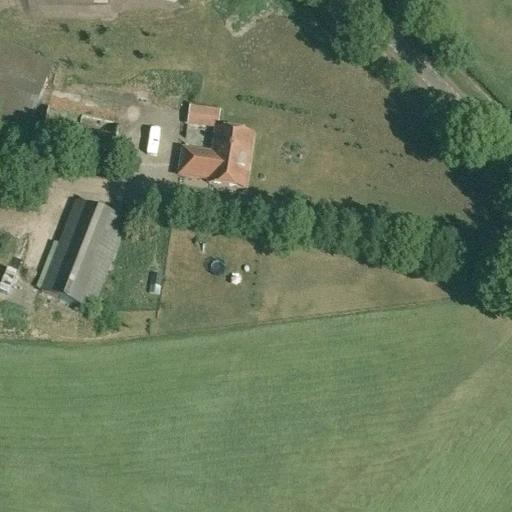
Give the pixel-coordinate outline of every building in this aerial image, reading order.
[(170,21),(161,94),(206,100),(219,0),(179,0),(176,22),(170,21)] [(119,83),(160,89),(171,7),(155,4),(152,23),(100,16),(92,72),(120,76),(119,83)] [(0,135),(25,144),(58,54),(0,33),(0,135)] [(225,127),(224,108),(195,110),(196,129),(225,127)] [(39,152),(110,168),(120,125),(49,109),(39,152)] [(183,150),(180,176),(209,181),(209,184),(244,189),(252,136),(217,130),(213,155),(183,150)] [(128,222),(77,202),(43,292),(94,311),(128,222)] [(152,238),(148,251),(163,255),(166,242),(152,238)]
